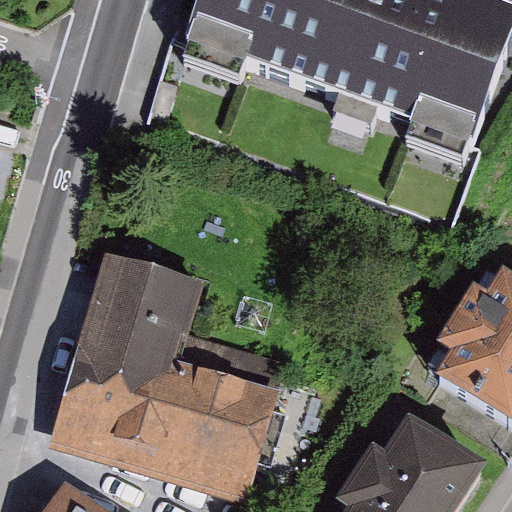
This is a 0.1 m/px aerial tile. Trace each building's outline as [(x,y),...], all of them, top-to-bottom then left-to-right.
[(202,0),(185,54),(470,162),(511,71),(511,7),(495,0),(202,0)] [(121,511),(246,511),(280,395),(180,367),(196,310),(96,282),(37,488),(121,511)] [(502,464),(511,448),(511,324),(493,312),(480,333),(462,323),(426,381),(439,389),(422,415),(502,464)] [(235,327),(227,355),(256,363),(264,336),(235,327)] [(475,511),(479,507),(402,458),(379,494),(364,485),(346,511),(475,511)]
